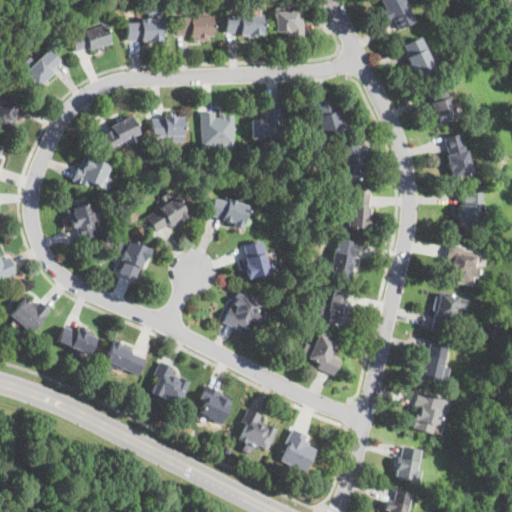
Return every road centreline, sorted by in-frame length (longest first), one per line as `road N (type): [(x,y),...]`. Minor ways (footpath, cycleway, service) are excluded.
road 1 (residential): [(360,58),(331,69),(101,84),(61,117),(31,205),(37,239),(79,286),(365,420)]
road 2 (residential): [(331,1),(391,124),(407,177),(406,234),(365,420),(334,511)]
road 3 (residential): [(0,379),(287,511)]
